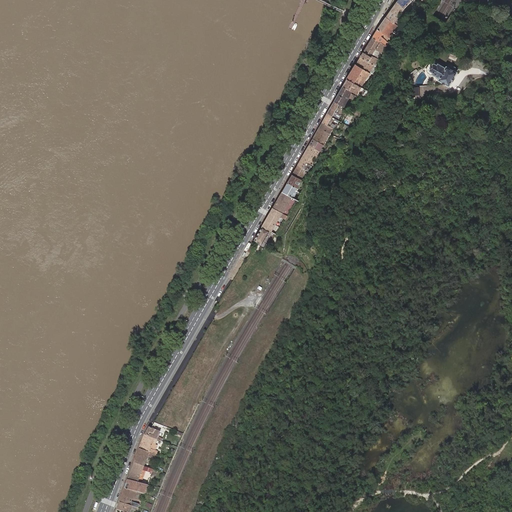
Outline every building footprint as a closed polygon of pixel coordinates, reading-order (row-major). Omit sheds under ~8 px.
[(398,0),(398,1),(406,9),(414,0),(398,0)] [(398,1),(386,17),(395,23),(406,9),(398,1)] [(395,23),(386,17),(378,29),(390,37),(398,24),(395,23)] [(385,44),(390,37),(378,29),(373,37),(385,44)] [(385,44),(373,37),(364,53),(378,61),(387,45),(385,44)] [(364,53),(361,57),(375,66),(378,61),(364,53)] [(375,66),(361,57),(357,65),(371,72),(375,66)] [(446,68),(438,63),(439,62),(435,60),(433,60),(431,60),(431,61),(427,69),(427,70),(427,71),(427,72),(428,73),(431,75),(433,73),(440,77),(438,80),(448,86),(456,72),(455,71),(455,69),(455,68),(454,66),(453,65),(452,65),(451,65),(449,66),(449,67),(447,66),(446,68)] [(348,79),(363,86),(371,72),(357,65),(348,79)] [(363,86),(348,79),(343,87),(357,95),(363,86)] [(403,97),(414,97),(413,85),(409,86),(409,92),(402,92),(403,97)] [(352,104),(357,95),(343,87),(334,102),(343,108),(348,101),(352,104)] [(339,124),(345,128),(354,114),(343,108),(334,102),(325,116),(339,124)] [(321,123),(333,129),(335,131),(339,124),(325,116),(321,123)] [(318,129),(329,136),(333,129),(321,123),(318,129)] [(315,134),(326,141),(329,136),(318,129),(315,134)] [(311,140),(323,147),(326,141),(315,134),(311,140)] [(305,150),(317,157),(323,147),(311,140),(305,150)] [(300,160),(311,166),(317,157),(305,150),(300,160)] [(294,171),(303,176),(308,169),(309,169),(311,166),(300,160),(294,171)] [(291,175),(302,182),(305,177),(303,176),(294,171),(291,175)] [(286,184),(297,190),(302,182),(291,175),(286,184)] [(295,194),(297,190),(286,184),(284,188),(295,194)] [(295,194),(284,188),(281,192),(292,199),(295,194)] [(281,192),(275,203),(286,209),(292,199),(281,192)] [(286,209),(275,203),(272,208),(283,215),(286,209)] [(283,215),(272,208),(269,213),(280,220),(283,215)] [(269,213),(261,227),(272,233),(280,220),(269,213)] [(253,241),(256,242),(264,247),(272,233),(261,227),(253,241)] [(148,427),(144,435),(154,438),(161,441),(164,433),(150,428),(148,427)] [(144,435),(138,449),(149,453),(151,447),(156,450),(158,445),(152,443),(154,438),(144,435)] [(138,449),(133,463),(144,467),(148,456),(155,459),(156,456),(149,453),(138,449)] [(133,463),(126,480),(141,485),(146,471),(152,474),(153,470),(144,467),(133,463)] [(126,480),(123,489),(141,495),(144,487),(141,485),(126,480)] [(121,495),(138,502),(141,495),(123,489),(121,495)] [(136,509),(138,502),(121,495),(118,502),(130,506),(133,508),(136,509)] [(127,511),(130,506),(118,502),(114,511),(127,511)]
